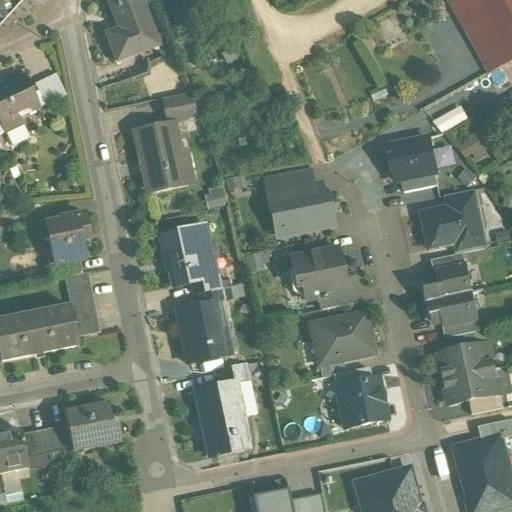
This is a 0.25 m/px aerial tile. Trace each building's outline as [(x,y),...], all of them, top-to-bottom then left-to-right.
[(142,6),(139,0),(106,0),(119,32),(106,36),(116,63),(158,48),(142,6)] [(446,0),(422,0),(432,17),(450,7),(446,0)] [(511,63),(511,55),(480,0),(446,0),(450,7),(489,76),(511,63)] [(511,0),(480,0),(511,55),(511,0)] [(56,74),(34,85),(45,106),(66,95),(56,74)] [(24,77),(0,89),(0,124),(5,134),(22,125),(19,119),(39,108),(24,77)] [(190,96),(163,102),(168,126),(173,125),(199,120),(190,96)] [(441,134),(469,123),(464,109),(435,120),(441,134)] [(179,154),(173,125),(168,126),(134,134),(140,164),(147,162),(154,195),(194,186),(187,152),(179,154)] [(467,163),(496,148),(487,131),(458,146),(467,163)] [(430,141),(394,149),(396,161),(391,162),(396,184),(402,183),(436,176),(437,176),(430,141)] [(310,174),(274,181),(281,214),(273,215),(278,239),(333,227),(328,201),(324,202),(321,189),(313,191),(310,174)] [(436,176),(402,183),(404,196),(438,189),(436,176)] [(238,180),(226,183),(228,193),(240,190),(238,180)] [(473,194),(448,199),(450,211),(472,206),(472,208),(476,208),(473,194)] [(450,211),(421,217),(428,252),(457,246),(479,241),(479,239),(472,208),(472,206),(450,211)] [(84,216),(70,219),(70,221),(47,225),(55,266),(79,261),(85,260),(82,243),(88,242),(86,235),(87,235),(84,216)] [(201,228),(160,236),(166,266),(169,265),(174,291),(192,287),(212,283),(212,280),(201,228)] [(479,241),(457,246),(460,257),(464,257),(486,252),(483,238),(479,239),(479,241)] [(338,251),(291,261),(297,291),(303,290),(306,304),(320,301),(355,294),(352,279),(344,281),(338,251)] [(460,257),(433,263),(435,275),(467,268),(464,257),(460,257)] [(79,261),(55,266),(49,267),(53,282),(64,280),(83,276),(79,261)] [(467,268),(435,275),(436,279),(427,281),(429,290),(422,291),(425,305),(472,295),(467,268)] [(100,335),(88,275),(83,276),(64,280),(70,309),(76,340),(100,335)] [(220,278),(212,280),(212,283),(192,287),(195,298),(198,297),(222,292),(220,278)] [(222,292),(198,297),(200,308),(219,304),(219,305),(232,303),(229,291),(222,292)] [(355,294),(320,301),(322,313),(357,306),(355,294)] [(472,295),(425,305),(428,319),(434,317),(436,326),(445,325),(446,329),(478,322),(472,295)] [(200,308),(176,313),(187,368),(231,359),(219,305),(219,304),(200,308)] [(70,309),(0,323),(0,365),(78,349),(76,340),(70,309)] [(365,316),(310,328),(319,369),(343,364),(374,357),(365,316)] [(478,322),(446,329),(449,341),(455,339),(480,334),(478,322)] [(480,334),(455,339),(458,353),(491,346),(488,332),(480,334)] [(458,353),(439,357),(441,365),(438,366),(441,383),(496,372),(491,346),(458,353)] [(343,364),(319,369),(322,380),(333,378),(345,375),(343,364)] [(244,367),(216,373),(218,389),(231,387),(232,389),(248,386),(244,367)] [(345,375),(333,378),(336,390),(371,383),(368,371),(345,375)] [(496,372),(441,383),(445,400),(448,399),(450,408),(468,404),(501,397),(496,372)] [(371,383),(336,390),(344,432),(387,423),(379,381),(371,383)] [(218,389),(194,395),(207,460),(249,451),(243,420),(238,421),(232,389),(231,387),(218,389)] [(501,397),(468,404),(471,418),(504,411),(501,397)] [(109,407),(65,416),(67,429),(72,451),(72,454),(122,444),(117,425),(112,425),(109,407)] [(501,442),(511,438),(511,426),(511,423),(477,430),(480,444),(500,439),(501,442)] [(67,429),(56,431),(60,454),(72,451),(67,429)] [(60,454),(56,431),(44,434),(49,456),(60,454)] [(20,433),(0,437),(0,470),(1,477),(27,471),(25,461),(21,438),(20,433)] [(44,434),(33,435),(38,458),(49,456),(44,434)] [(33,435),(21,438),(25,461),(38,458),(33,435)] [(452,451),(462,487),(464,487),(509,474),(501,442),(500,439),(480,444),(452,451)] [(377,499),(360,503),(361,511),(419,511),(410,472),(372,482),(377,499)] [(464,487),(470,511),(504,511),(511,510),(511,484),(509,474),(464,487)] [(252,500),(254,511),(291,511),(290,503),(288,493),(252,500)] [(323,511),(320,497),(290,503),(291,511),(323,511)]
